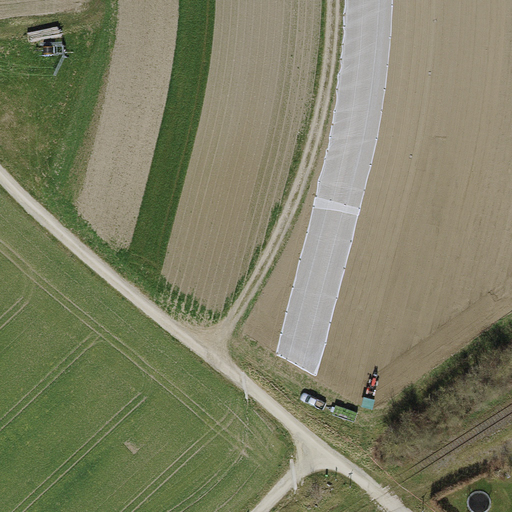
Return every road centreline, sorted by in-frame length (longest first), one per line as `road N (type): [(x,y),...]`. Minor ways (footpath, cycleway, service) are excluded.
road 1 (track): [(0,174),(320,449)]
road 2 (track): [(335,0),(293,216),(213,351)]
road 3 (track): [(257,511),(320,449),(380,491)]
